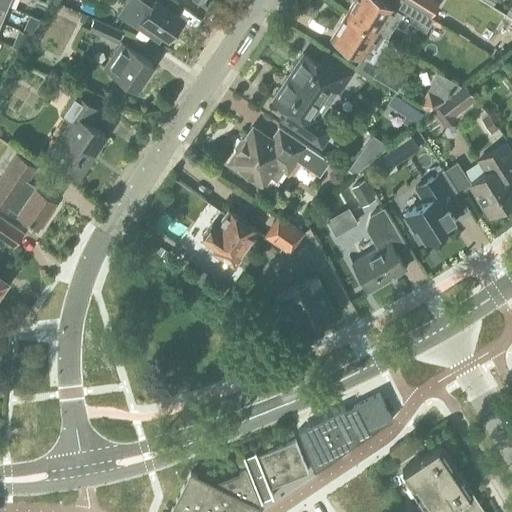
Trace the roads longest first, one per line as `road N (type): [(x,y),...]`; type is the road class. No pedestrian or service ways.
road 1 (residential): [(70,337),(96,251),(266,0)]
road 2 (tertiary): [(443,329),(296,403),(83,471)]
road 3 (residential): [(83,471),(70,337)]
road 4 (residential): [(443,329),(511,442)]
